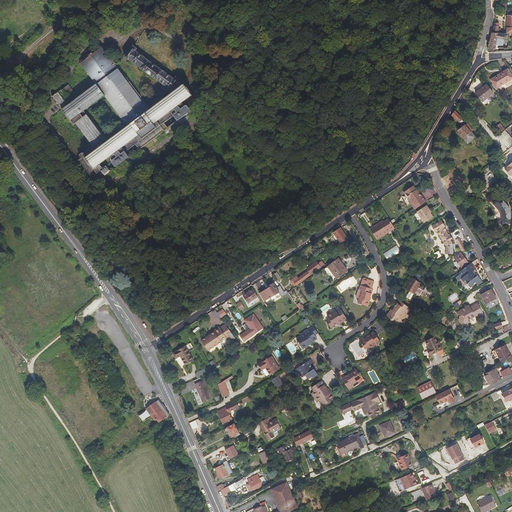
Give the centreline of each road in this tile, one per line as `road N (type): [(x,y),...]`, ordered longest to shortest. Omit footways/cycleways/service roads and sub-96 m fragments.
road 1 (track): [(87,312),(25,366),(115,511)]
road 2 (primary): [(145,349),(0,146)]
road 3 (tertiary): [(349,211),(145,349)]
road 4 (primary): [(218,511),(145,349)]
road 5 (residential): [(349,211),(384,277),(383,299),(334,350)]
road 6 (residential): [(496,280),(423,157)]
